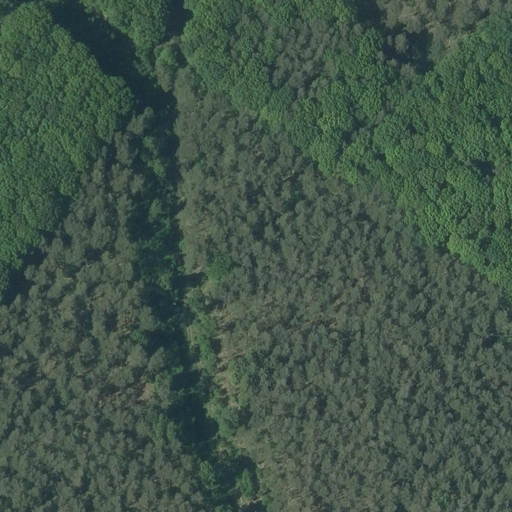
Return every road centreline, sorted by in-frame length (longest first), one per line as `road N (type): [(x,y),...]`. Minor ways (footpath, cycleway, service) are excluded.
road 1 (track): [(187,304),(511,29)]
road 2 (track): [(327,189),(511,310)]
